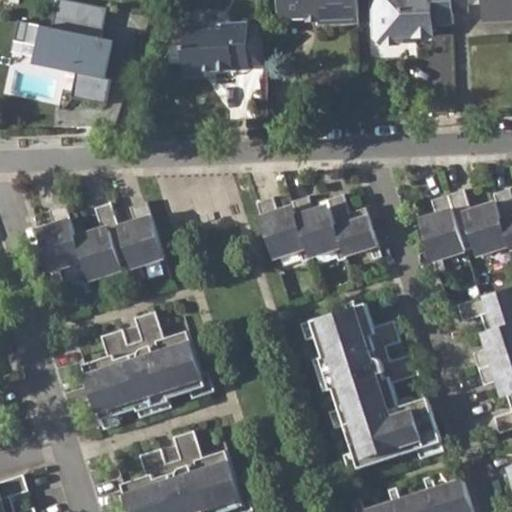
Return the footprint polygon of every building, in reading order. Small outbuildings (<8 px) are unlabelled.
[(74,100),(110,107),(114,84),(119,81),(126,41),(108,38),(114,8),(72,0),(62,0),(57,26),(47,24),(38,68),(79,75),(74,100)] [(359,22),(358,0),(279,0),(280,18),(319,17),(320,24),(359,22)] [(453,0),(372,0),(374,33),(382,40),(398,40),(406,33),(405,30),(414,29),(414,33),(418,35),(430,35),(434,32),(434,24),(455,23),(454,12),(453,0)] [(453,0),(454,12),(469,12),(468,0),(453,0)] [(511,0),(483,0),(485,20),(511,18),(511,0)] [(270,57),(268,30),(256,23),(191,25),(192,65),(184,65),(184,78),(207,78),(207,66),(233,65),(234,73),(263,72),(270,57)] [(20,41),(30,43),(33,27),(24,25),(20,41)] [(466,191),(451,196),(434,201),(440,219),(423,225),(439,275),(447,272),(443,260),(468,252),(476,249),(479,257),(511,247),(511,248),(511,192),(511,190),(495,195),(498,203),(480,209),(482,215),(474,218),(466,191)] [(294,203),(297,211),(281,217),(275,198),(258,204),(271,244),(277,260),(300,252),(308,251),(311,258),(336,251),(341,263),(349,259),(349,257),(371,250),(375,261),(384,258),(368,209),(352,214),(346,195),(331,200),(333,210),(317,215),(310,197),(294,203)] [(97,232),(79,237),(68,206),(52,211),(57,231),(41,236),(57,285),(66,281),(62,270),(86,263),(87,263),(92,281),(127,270),(125,263),(132,260),(139,281),(147,278),(143,267),(166,258),(149,203),(133,208),(138,227),(123,232),(114,204),(97,209),(106,236),(99,237),(97,232)] [(475,354),(481,371),(486,387),(504,382),(509,398),(511,406),(511,413),(496,419),(501,435),(511,431),(511,289),(460,306),(465,323),(483,317),(488,332),(494,348),(475,354)] [(368,304),(312,322),(318,339),(324,360),(335,391),(341,410),(347,427),(355,452),(361,470),(423,449),(447,441),(434,403),(421,408),(418,401),(424,399),(421,398),(418,397),(414,397),(409,397),(404,400),(398,382),(424,373),(417,353),(394,360),(390,346),(405,341),(397,320),(376,327),(368,304)] [(87,364),(86,365),(104,418),(208,385),(190,330),(166,338),(157,310),(137,316),(145,339),(131,343),(126,329),(104,336),(110,356),(87,364)] [(149,476),(125,484),(133,511),(224,511),(247,504),(229,450),(205,458),(196,429),(176,436),(182,458),(168,463),(163,447),(142,455),(149,476)] [(0,511),(39,511),(39,509),(37,507),(22,511),(20,511),(17,503),(15,496),(32,491),(29,478),(27,475),(0,483),(0,511)] [(355,503),(357,511),(475,511),(465,480),(437,489),(433,477),(425,480),(429,492),(402,501),(398,489),(391,491),(394,503),(367,511),(362,500),(355,503)]
